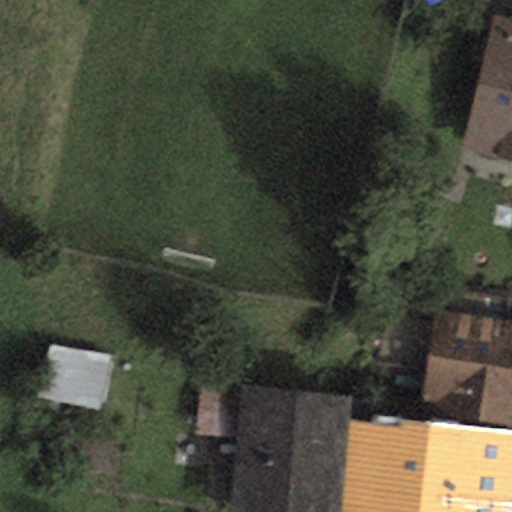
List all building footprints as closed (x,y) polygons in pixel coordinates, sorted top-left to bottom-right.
[(511,145),(511,31),(506,30),(479,138),(511,145)] [(436,375),(431,407),(511,419),(511,326),(500,325),(506,294),(387,277),(372,366),(436,375)] [(259,509),(282,511),(330,511),(339,428),(361,430),(366,400),(316,391),(315,395),(251,389),(241,507),(259,509)] [(339,428),(330,511),(499,511),(509,433),(408,422),(406,435),(361,430),(339,428)] [(74,464),(107,466),(108,443),(75,442),(74,464)]
